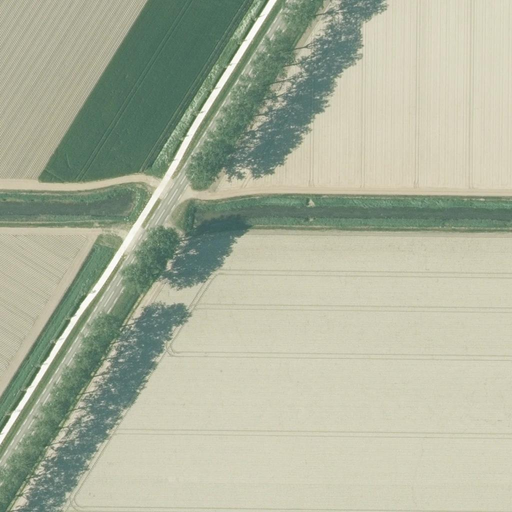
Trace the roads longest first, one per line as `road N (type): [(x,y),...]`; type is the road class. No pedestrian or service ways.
road 1 (secondary): [(0,474),(295,0)]
road 2 (track): [(157,222),(181,243),(11,511)]
road 3 (track): [(511,195),(195,196),(177,189)]
road 4 (track): [(181,240),(245,233),(511,235)]
road 5 (track): [(97,232),(0,390)]
road 6 (track): [(173,196),(140,179),(0,188)]
road 7 (track): [(141,247),(112,232),(0,232)]
